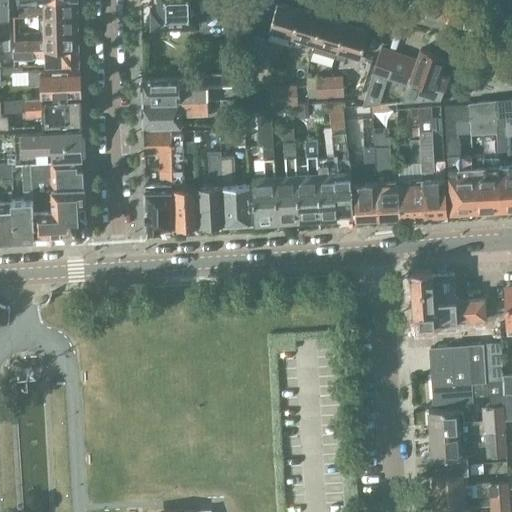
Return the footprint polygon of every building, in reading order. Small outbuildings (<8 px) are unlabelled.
[(0,0),(0,67),(13,68),(14,68),(14,61),(0,61),(0,57),(0,19),(9,19),(8,0),(0,0)] [(18,7),(18,17),(19,17),(24,16),(43,16),(77,15),(76,0),(43,0),(44,7),(18,7)] [(196,1),(210,1),(210,0),(155,0),(156,1),(154,1),(154,7),(152,8),(152,11),(148,15),(148,22),(152,25),(152,28),(197,27),(196,1)] [(268,31),(291,38),(299,11),(276,4),(268,31)] [(256,11),(240,8),(235,39),(251,42),(256,11)] [(291,38),(314,45),(322,18),(299,11),(291,38)] [(77,15),(43,16),(44,49),(78,48),(77,15)] [(312,51),(334,58),(344,24),(322,18),(314,45),(312,51)] [(344,24),(334,58),(343,61),(345,55),(359,59),(367,31),(344,24)] [(247,56),(261,60),(266,41),(253,37),(247,56)] [(44,49),(14,50),(14,59),(45,58),(45,66),(78,65),(78,48),(44,49)] [(378,55),(374,68),(388,73),(383,86),(394,89),(397,80),(408,84),(410,79),(433,87),(439,71),(443,59),(420,50),(414,67),(378,55)] [(388,73),(374,68),(362,106),(380,106),(400,104),(398,95),(389,97),(382,95),(385,87),(393,90),(394,89),(383,86),(388,73)] [(41,85),(42,99),(80,98),(79,70),(28,72),(28,85),(41,85)] [(449,74),(439,71),(433,87),(410,79),(408,84),(418,87),(413,102),(426,101),(439,101),(449,74)] [(242,75),(231,75),(231,88),(236,88),(242,87),(242,75)] [(315,78),(316,99),(343,97),(342,76),(315,78)] [(217,88),(207,88),(180,88),(180,77),(142,78),(142,102),(234,100),(234,99),(243,98),(242,87),(236,88),(231,88),(217,88)] [(356,81),(354,89),(361,92),(364,84),(356,81)] [(270,108),(292,107),(308,106),(308,105),(297,105),(296,85),(269,86),(270,108)] [(80,98),(42,99),(0,101),(0,125),(4,125),(4,114),(26,113),(26,117),(42,116),(42,127),(82,125),(80,98)] [(234,100),(142,102),(143,127),(181,126),(181,113),(207,113),(223,113),(223,109),(234,109),(234,100)] [(496,133),(495,103),(495,100),(489,101),(468,104),(469,122),(470,122),(471,134),(496,133)] [(497,149),(497,156),(498,165),(500,165),(511,165),(510,154),(510,149),(508,149),(507,136),(511,135),(511,100),(495,102),(495,103),(496,133),(496,137),(497,149)] [(328,159),(317,159),(318,175),(317,175),(319,217),(336,216),(336,213),(352,212),(350,173),(342,108),(345,108),(344,103),(328,104),(336,174),(329,175),(328,159)] [(308,106),(292,107),(292,112),(292,119),(309,118),(308,106)] [(447,157),(449,168),(472,167),(472,155),(459,156),(458,138),(457,137),(457,121),(468,121),(468,106),(445,106),(447,157)] [(430,108),(417,108),(418,119),(418,131),(431,131),(436,131),(435,118),(431,118),(430,108)] [(258,145),(262,145),(264,174),(252,175),(254,221),(276,220),(274,178),(275,178),(273,145),(270,112),(257,113),(243,114),(243,124),(257,123),(258,145)] [(404,129),(396,129),(397,145),(404,145),(404,129)] [(286,177),(275,178),(274,178),(276,220),(298,219),(296,176),(294,143),(293,143),(293,130),(284,130),(284,143),(284,144),(286,177)] [(22,163),(31,163),(52,161),(83,159),(82,131),(14,135),(16,163),(22,163)] [(418,131),(419,136),(419,139),(420,163),(421,172),(434,171),(431,131),(418,131)] [(158,154),(159,184),(145,185),(146,228),(147,228),(150,231),(158,231),(161,227),(163,227),(172,226),(171,184),(171,156),(171,132),(143,133),(143,154),(158,154)] [(182,132),(171,132),(171,156),(175,226),(184,226),(187,229),(196,229),(199,225),(197,186),(184,187),(182,155),(182,132)] [(411,163),(420,163),(419,139),(410,140),(411,163)] [(308,176),(296,176),(298,219),(319,217),(317,175),(318,175),(317,159),(316,142),(306,143),(308,176)] [(379,218),(375,147),(363,148),(365,182),(354,183),(356,220),(379,218)] [(389,147),(375,147),(379,218),(401,217),(399,180),(386,181),(386,173),(391,172),(389,147)] [(210,186),(197,186),(199,225),(203,224),(205,228),(211,228),(213,224),(223,223),(219,152),(208,153),(210,186)] [(220,152),(219,152),(223,223),(233,223),(237,227),(243,226),(246,222),(252,222),(250,184),(235,185),(234,156),(220,157),(220,152)] [(511,165),(500,165),(502,209),(511,208),(511,153),(510,154),(511,165)] [(474,157),(474,167),(477,211),(502,209),(500,165),(498,165),(497,156),(474,157)] [(87,232),(83,159),(52,161),(31,163),(32,182),(34,235),(64,234),(69,238),(82,237),(87,232)] [(12,163),(0,163),(0,179),(2,180),(3,200),(0,200),(0,241),(7,241),(7,237),(13,237),(12,200),(11,191),(13,191),(12,163)] [(12,200),(13,237),(13,241),(28,240),(27,236),(34,235),(32,182),(31,163),(22,163),(24,199),(12,200)] [(248,165),(241,166),(242,177),(249,176),(248,165)] [(472,167),(449,168),(451,212),(477,211),(474,167),(472,167)] [(445,178),(422,179),(424,216),(447,214),(445,178)] [(422,179),(399,180),(401,217),(424,216),(422,179)] [(410,272),(411,290),(413,315),(418,315),(419,320),(422,323),(428,323),(428,328),(439,328),(439,322),(484,319),(483,298),(456,300),(455,272),(432,274),(432,270),(410,272)] [(499,344),(450,347),(451,360),(452,372),(453,383),(470,382),(501,380),(501,371),(499,344)] [(450,347),(429,348),(429,361),(451,360),(450,347)] [(451,360),(429,361),(430,373),(452,372),(451,360)] [(452,372),(430,373),(432,403),(471,400),(470,397),(470,382),(453,383),(452,372)] [(511,374),(503,375),(503,380),(504,394),(511,393),(511,374)] [(501,380),(470,382),(470,397),(490,395),(491,398),(503,397),(503,394),(502,380),(501,380)] [(511,393),(504,394),(503,394),(503,397),(504,418),(511,417),(511,393)] [(458,408),(428,410),(429,434),(445,433),(459,432),(505,429),(504,418),(503,397),(491,398),(491,406),(482,406),(482,421),(463,422),(462,412),(458,413),(458,408)] [(439,458),(440,465),(467,464),(466,456),(461,456),(460,443),(478,442),(479,447),(485,446),(486,457),(506,456),(505,429),(459,432),(429,434),(430,458),(439,458)] [(475,483),(462,484),(462,472),(468,472),(467,464),(440,465),(440,473),(431,474),(433,498),(508,493),(507,481),(488,482),(475,483)] [(509,511),(508,493),(433,498),(433,511),(464,511),(464,507),(490,506),(490,511),(509,511)]
